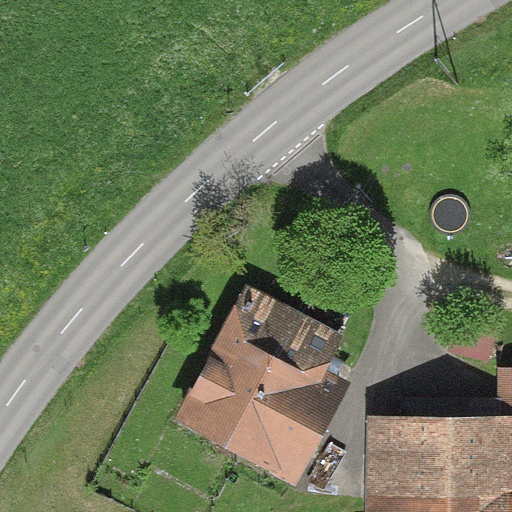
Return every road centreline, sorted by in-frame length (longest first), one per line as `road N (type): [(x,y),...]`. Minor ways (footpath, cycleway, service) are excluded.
road 1 (tertiary): [(445,0),(272,123),(158,226),(0,417)]
road 2 (track): [(275,511),(339,486),(362,411),(430,271),(511,294)]
road 3 (track): [(430,271),(390,249),(272,123)]
